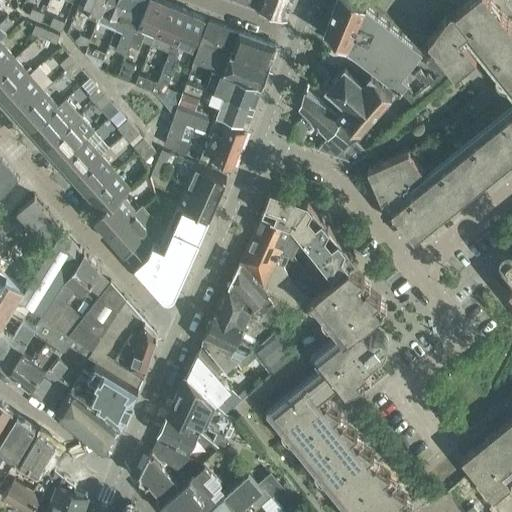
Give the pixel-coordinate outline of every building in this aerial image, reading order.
[(97,20),(100,11),(105,0),(80,0),(79,3),(91,7),(87,16),(97,20)] [(105,23),(110,12),(120,16),(126,0),(105,0),(100,11),(97,20),(105,23)] [(147,0),(126,0),(120,16),(115,27),(123,30),(115,48),(126,53),(130,43),(147,0)] [(156,31),(168,2),(164,0),(147,0),(130,43),(138,46),(146,27),(156,31)] [(238,0),(286,18),(292,0),(238,0)] [(401,74),(422,48),(366,4),(359,0),(335,0),(325,30),(400,88),(407,79),(401,74)] [(511,23),(493,0),(465,0),(456,8),(454,7),(452,7),(450,8),(429,37),(456,70),(477,53),(461,33),(468,27),(511,80),(511,108),(409,191),(403,183),(423,167),(408,148),(368,166),(383,200),(385,199),(383,196),(388,192),(395,200),(391,204),(415,233),(511,154),(511,23)] [(187,9),(168,2),(156,31),(152,42),(170,50),(187,9)] [(32,7),(29,15),(41,20),(44,12),(32,7)] [(193,47),(205,17),(187,9),(170,50),(157,81),(153,89),(163,94),(169,79),(172,70),(171,70),(182,42),(193,47)] [(7,15),(0,21),(0,26),(1,27),(3,30),(13,21),(7,15)] [(53,16),(50,24),(62,29),(65,21),(53,16)] [(218,70),(261,86),(277,44),(208,18),(193,60),(212,68),(218,70)] [(44,37),(48,28),(35,23),(32,32),(44,37)] [(60,33),(48,28),(44,37),(56,42),(60,33)] [(85,51),(87,45),(89,38),(80,34),(74,40),(85,51)] [(0,69),(15,57),(0,40),(0,69)] [(87,45),(85,51),(98,66),(104,52),(87,45)] [(60,62),(66,69),(76,60),(69,53),(60,62)] [(405,83),(399,90),(414,104),(449,75),(433,56),(425,62),(430,68),(431,67),(435,71),(436,70),(439,71),(440,73),(433,78),(429,73),(426,76),(420,69),(414,73),(420,81),(422,79),(426,84),(413,96),(410,93),(412,91),(405,83)] [(29,73),(15,57),(0,69),(0,92),(3,96),(29,73)] [(82,67),(76,60),(66,69),(72,75),(82,67)] [(134,65),(125,61),(119,75),(128,79),(134,65)] [(329,134),(344,149),(344,150),(354,137),(361,128),(392,92),(371,73),(364,81),(345,64),(326,85),(345,102),(338,110),(306,89),(300,106),(328,134),(329,134)] [(254,105),(261,86),(218,70),(212,68),(205,87),(211,90),(254,105)] [(3,96),(17,112),(43,89),(29,73),(3,96)] [(135,82),(153,90),(153,89),(157,81),(138,73),(135,82)] [(217,112),(247,123),(254,105),(211,90),(205,87),(191,81),(186,80),(179,102),(190,106),(195,93),(221,102),(217,112)] [(89,94),(95,101),(104,92),(98,86),(89,94)] [(43,89),(17,112),(32,128),(58,105),(43,89)] [(110,99),(104,92),(95,101),(101,108),(110,99)] [(32,128),(46,144),(72,121),(80,114),(66,97),(58,105),(32,128)] [(230,171),(233,163),(246,127),(179,102),(170,133),(181,137),(187,120),(210,129),(208,134),(206,133),(204,139),(206,140),(199,158),(211,164),(230,171)] [(109,117),(119,109),(113,103),(104,111),(109,117)] [(46,144),(60,160),(86,137),(91,133),(95,130),(80,114),(72,121),(46,144)] [(118,127),(124,133),(133,125),(127,118),(118,127)] [(139,132),(133,125),(124,133),(130,140),(139,132)] [(60,160),(75,177),(101,153),(91,143),(96,139),(91,133),(86,137),(60,160)] [(134,145),(140,152),(150,143),(143,136),(134,145)] [(368,150),(354,137),(344,150),(344,149),(340,154),(354,159),(363,155),(368,150)] [(156,150),(150,143),(140,152),(146,159),(156,150)] [(170,151),(162,148),(157,160),(164,163),(170,151)] [(75,177),(89,193),(115,170),(101,153),(75,177)] [(0,154),(0,195),(18,176),(0,154)] [(159,175),(164,163),(157,160),(151,172),(159,175)] [(227,177),(195,162),(186,183),(217,197),(227,177)] [(89,193),(103,208),(104,209),(121,193),(122,194),(131,187),(115,170),(89,193)] [(186,183),(177,203),(209,217),(217,197),(186,183)] [(270,190),(262,212),(292,223),(335,277),(315,293),(349,334),(344,338),(342,335),(319,353),(329,365),(309,381),(308,380),(304,386),(275,409),(358,511),(402,511),(410,506),(409,504),(407,506),(401,499),(406,496),(407,495),(392,484),(390,486),(385,479),(389,475),(390,475),(390,474),(376,464),(374,465),(368,458),(372,454),(373,455),(374,454),(359,443),(357,445),(351,437),(356,434),(357,434),(357,433),(343,422),(341,424),(335,417),(339,413),(340,414),(341,413),(326,402),(324,404),(318,396),(323,393),(324,392),(340,379),(346,387),(364,380),(363,379),(362,379),(359,374),(366,369),(368,371),(369,369),(365,364),(369,361),(372,365),(373,364),(366,356),(375,349),(379,354),(385,349),(384,349),(386,348),(386,347),(387,345),(388,344),(388,342),(388,340),(388,339),(387,338),(387,337),(386,335),(385,334),(383,332),(381,332),(379,331),(377,331),(376,331),(374,332),(373,333),(372,333),(371,333),(370,334),(362,325),(384,308),(383,306),(376,301),(380,297),(381,296),(360,281),(363,276),(364,277),(364,276),(351,266),(356,261),(357,263),(358,262),(344,245),(341,241),(328,224),(327,225),(324,221),(325,221),(308,200),(304,198),(304,199),(299,197),(276,189),(271,187),(270,190)] [(94,215),(110,232),(136,209),(122,194),(121,193),(104,209),(103,208),(94,215)] [(60,223),(35,194),(17,212),(23,218),(43,240),(60,223)] [(167,294),(169,294),(171,294),(172,293),(173,293),(174,292),(175,291),(175,290),(176,290),(209,217),(177,203),(160,241),(154,239),(146,230),(146,229),(124,248),(163,292),(164,293),(166,294),(167,294)] [(151,226),(136,209),(110,232),(124,248),(146,229),(146,230),(151,226)] [(300,237),(290,227),(291,225),(262,212),(260,212),(260,213),(261,214),(254,230),(284,243),(293,253),(300,237)] [(42,261),(20,295),(46,311),(55,296),(82,247),(62,226),(42,261)] [(254,230),(246,248),(284,265),(289,255),(281,250),(284,243),(254,230)] [(500,257),(500,258),(501,259),(502,260),(506,266),(511,263),(511,264),(511,283),(509,285),(511,288),(511,415),(462,456),(494,495),(511,481),(502,470),(511,461),(511,244),(509,244),(507,244),(505,245),(503,246),(502,247),(501,249),(500,250),(500,252),(500,253),(500,255),(500,257)] [(289,273),(284,265),(246,248),(241,259),(267,288),(278,300),(289,273)] [(79,294),(100,268),(84,250),(55,296),(63,302),(72,289),(79,294)] [(241,259),(230,282),(250,305),(271,322),(287,308),(280,303),(278,300),(267,288),(241,259)] [(321,264),(309,275),(312,279),(319,286),(330,274),(321,264)] [(311,279),(301,268),(292,277),(302,287),(311,279)] [(0,327),(7,317),(20,295),(26,286),(0,269),(0,327)] [(70,331),(93,347),(126,297),(111,279),(82,316),(70,331)] [(312,279),(302,289),(310,296),(319,286),(312,279)] [(215,309),(202,338),(204,339),(202,343),(223,368),(226,366),(236,359),(240,355),(243,353),(251,347),(253,345),(263,338),(275,326),(271,322),(250,305),(230,282),(228,281),(215,309)] [(46,311),(20,295),(7,317),(0,327),(0,361),(10,369),(34,330),(35,331),(44,314),(46,311)] [(46,311),(44,314),(70,331),(82,316),(63,302),(55,296),(46,311)] [(139,384),(138,383),(143,373),(144,373),(145,368),(144,368),(148,357),(149,357),(151,353),(150,352),(154,342),(155,342),(157,336),(157,335),(156,331),(156,330),(153,327),(153,328),(147,322),(148,321),(139,311),(139,312),(131,303),(131,302),(126,297),(93,347),(88,354),(97,360),(135,384),(138,385),(139,384)] [(305,301),(294,312),(320,340),(330,332),(305,301)] [(240,355),(236,359),(241,366),(256,354),(270,372),(279,364),(280,363),(294,350),(276,328),(275,326),(263,338),(253,345),(251,347),(243,353),(240,355)] [(10,369),(30,384),(59,347),(59,346),(35,331),(34,330),(10,369)] [(82,365),(59,347),(30,384),(56,406),(72,381),(80,368),(82,365)] [(216,402),(223,409),(226,411),(246,393),(242,389),(238,393),(231,387),(199,351),(198,351),(187,373),(216,402)] [(138,385),(135,384),(97,360),(88,354),(82,365),(80,368),(99,378),(96,387),(103,392),(98,401),(117,417),(122,421),(138,385)] [(219,418),(223,409),(216,402),(187,373),(186,373),(171,406),(197,418),(212,425),(217,417),(219,418)] [(122,421),(117,417),(98,401),(103,392),(96,387),(90,396),(72,381),(56,406),(94,436),(103,443),(113,442),(122,421)] [(194,424),(197,418),(171,406),(168,412),(194,424)] [(17,412),(0,441),(0,463),(5,454),(15,462),(36,426),(17,412)] [(218,443),(200,427),(194,424),(168,412),(157,433),(189,449),(188,453),(202,459),(218,443)] [(33,508),(39,496),(52,472),(43,465),(56,444),(57,444),(39,429),(18,465),(21,467),(6,493),(33,508)] [(157,438),(152,449),(163,462),(167,459),(170,463),(172,461),(180,469),(183,466),(190,475),(196,483),(200,479),(204,476),(202,459),(188,453),(157,438)] [(141,476),(160,500),(181,483),(190,475),(183,466),(180,469),(172,461),(170,463),(167,459),(163,462),(152,449),(151,448),(151,449),(150,448),(140,469),(141,476)] [(55,468),(52,472),(39,496),(55,502),(65,475),(55,468)] [(232,511),(245,502),(263,487),(249,471),(218,499),(200,479),(196,483),(190,475),(181,483),(160,500),(168,509),(170,511),(232,511)] [(88,493),(65,475),(55,502),(81,511),(88,493)] [(265,486),(284,508),(295,499),(275,476),(265,486)] [(287,479),(282,483),(295,498),(300,494),(287,479)] [(80,511),(81,511),(55,502),(39,496),(33,508),(30,511),(80,511)] [(447,511),(438,500),(424,511),(447,511)] [(128,503),(124,511),(139,511),(131,502),(128,503)] [(232,511),(253,511),(245,502),(232,511)] [(478,511),(472,503),(463,510),(464,511),(478,511)]
